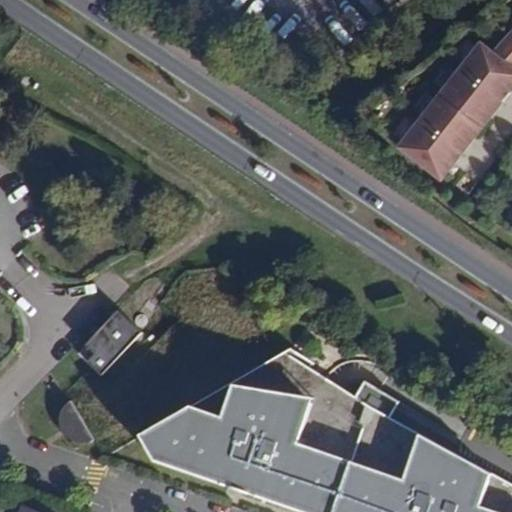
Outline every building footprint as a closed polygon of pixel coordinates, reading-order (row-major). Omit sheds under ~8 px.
[(511,20),(489,50),(482,44),(400,147),(442,181),(511,92),(511,20)] [(89,365),(96,373),(140,332),(121,313),(87,348),(96,356),(89,365)] [(140,332),(96,373),(102,378),(143,335),(140,332)] [(79,356),(89,365),(96,356),(87,348),(79,356)] [(190,418),(144,443),(156,464),(228,489),(232,478),(257,486),(253,497),(296,511),(511,511),(511,485),(472,464),(467,473),(439,457),(444,449),(378,413),(341,390),(336,398),(309,380),(314,373),(285,355),(280,358),(284,365),(190,418)] [(142,438),(144,443),(190,418),(284,365),(280,358),(142,438)] [(330,383),(314,373),(309,380),(336,398),(341,390),(330,383)] [(88,447),(96,444),(72,403),(66,409),(62,416),(61,426),(63,434),(68,441),(75,445),(82,447),(88,447)] [(467,473),(472,464),(457,456),(444,449),(439,457),(467,473)] [(232,478),(228,489),(240,493),(253,497),(257,486),(232,478)]
